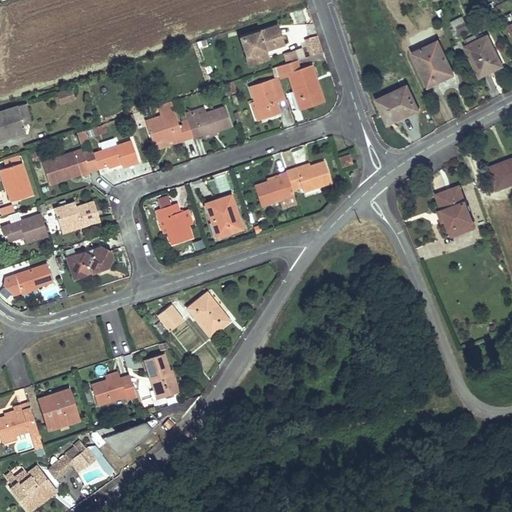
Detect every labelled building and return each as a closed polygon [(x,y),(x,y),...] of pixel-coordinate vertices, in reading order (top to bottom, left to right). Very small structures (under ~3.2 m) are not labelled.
[(457,35),(468,30),(465,23),(453,28),(457,35)] [(277,24),(241,37),(250,64),(268,58),(265,49),(283,43),(277,24)] [(318,35),(305,39),(311,54),(323,50),(318,35)] [(465,47),(479,76),(502,65),(488,36),(465,47)] [(436,76),(451,69),(438,42),(413,53),(429,87),(439,82),(436,76)] [(292,71),(299,69),(296,59),(289,61),(292,71)] [(279,76),(288,73),(300,108),(323,100),(311,65),(299,69),(292,71),(289,61),(276,66),(279,76)] [(454,75),(451,69),(436,76),(439,82),(454,75)] [(250,85),(255,100),(261,119),(280,113),(277,103),(275,97),(285,94),(279,76),(250,85)] [(408,87),(378,101),(388,123),(418,110),(408,87)] [(71,88),(58,92),(61,102),(74,98),(71,88)] [(275,97),(277,103),(287,99),(285,94),(275,97)] [(261,119),(255,100),(251,102),(257,120),(261,119)] [(24,103),(17,105),(23,124),(30,122),(24,103)] [(23,124),(17,105),(0,110),(0,138),(7,136),(12,134),(25,130),(23,124)] [(225,105),(205,112),(195,115),(188,117),(189,122),(194,136),(194,137),(204,134),(217,130),(232,125),(225,105)] [(193,110),(195,115),(205,112),(204,107),(193,110)] [(145,119),(153,142),(165,138),(166,141),(172,139),(173,143),(194,136),(189,122),(180,125),(174,110),(145,119)] [(95,134),(106,132),(104,124),(94,126),(95,134)] [(80,142),(89,140),(86,129),(77,131),(80,142)] [(100,147),(116,144),(115,139),(99,141),(100,147)] [(121,160),(122,164),(123,167),(139,162),(132,140),(94,152),(99,167),(99,168),(109,165),(121,160)] [(43,161),(50,183),(80,173),(89,170),(99,167),(94,152),(92,149),(83,152),(82,148),(43,161)] [(339,157),(342,165),(352,162),(349,153),(339,157)] [(489,168),(497,190),(511,183),(511,159),(510,160),(511,162),(502,166),(501,163),(489,168)] [(325,161),(310,165),(298,170),(297,167),(287,171),(293,189),(302,186),(303,191),(332,181),(325,161)] [(2,168),(7,184),(12,200),(32,194),(22,162),(2,168)] [(280,176),(268,180),(254,185),(261,206),(295,195),(293,189),(287,171),(279,173),(280,176)] [(437,195),(443,210),(446,220),(452,235),(474,226),(459,186),(437,195)] [(231,195),(216,200),(219,208),(209,211),(212,221),(217,220),(222,235),(242,228),(231,195)] [(82,221),(83,226),(100,220),(94,200),(77,206),(75,202),(55,209),(61,228),(82,221)] [(207,203),(209,211),(219,208),(216,200),(207,203)] [(193,237),(189,224),(184,209),(181,211),(178,202),(156,208),(159,218),(164,217),(168,231),(172,243),(193,237)] [(0,210),(1,214),(15,210),(12,203),(0,206),(0,210)] [(189,208),(184,209),(189,224),(193,222),(189,208)] [(26,242),(48,235),(41,213),(1,226),(6,242),(24,236),(26,242)] [(164,217),(159,218),(164,232),(168,231),(164,217)] [(217,220),(212,221),(217,236),(222,235),(217,220)] [(82,221),(61,228),(63,232),(83,226),(82,221)] [(194,239),(194,248),(203,247),(202,239),(194,239)] [(67,257),(70,267),(77,268),(80,276),(97,270),(100,263),(108,267),(114,257),(110,255),(111,251),(101,245),(67,257)] [(16,274),(21,291),(38,285),(53,280),(48,263),(16,274)] [(74,278),(80,276),(77,268),(70,267),(74,278)] [(38,285),(21,291),(22,293),(39,288),(38,285)] [(229,319),(207,292),(188,308),(210,335),(229,319)] [(170,330),(184,320),(171,304),(158,315),(170,330)] [(145,359),(154,386),(157,385),(160,396),(178,390),(172,370),(170,370),(164,353),(145,359)] [(105,375),(107,379),(119,375),(118,371),(105,375)] [(119,375),(107,379),(92,384),(98,405),(126,396),(127,399),(137,396),(130,375),(120,378),(119,375)] [(69,388),(51,394),(53,399),(41,403),(48,425),(78,415),(69,388)] [(53,399),(51,394),(39,398),(41,403),(53,399)] [(0,435),(2,440),(16,435),(26,432),(30,431),(34,445),(30,446),(31,450),(44,446),(31,407),(23,409),(22,404),(14,407),(15,410),(16,413),(5,416),(0,417),(0,435)] [(78,415),(48,425),(49,429),(79,419),(78,415)] [(30,431),(26,432),(30,446),(34,445),(30,431)] [(67,453),(72,460),(81,452),(76,446),(67,453)] [(87,447),(81,452),(72,460),(71,460),(74,464),(79,470),(89,463),(96,458),(99,455),(93,447),(88,448),(87,447)] [(50,466),(49,469),(56,477),(64,475),(74,464),(71,460),(72,460),(67,453),(50,466)] [(99,455),(96,458),(108,474),(111,474),(112,471),(99,455)] [(31,475),(40,468),(38,465),(29,472),(31,475)] [(29,511),(38,504),(36,501),(54,486),(40,468),(31,475),(22,483),(20,481),(11,489),(29,511)] [(57,489),(54,486),(36,501),(38,504),(57,489)]
